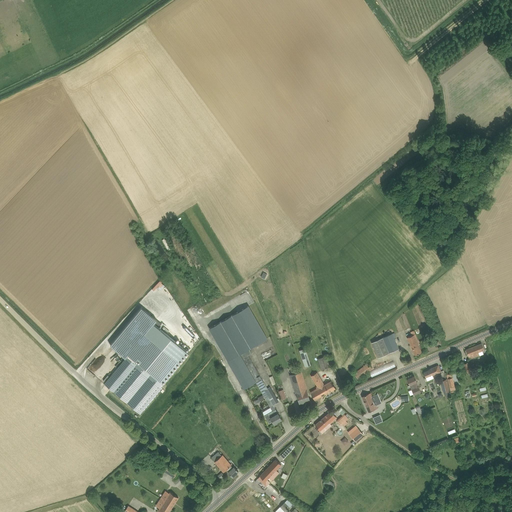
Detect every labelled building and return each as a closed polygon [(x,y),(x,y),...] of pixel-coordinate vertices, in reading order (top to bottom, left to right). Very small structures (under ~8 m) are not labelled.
[(160,280),(152,289),(154,291),(157,287),(161,290),(165,286),(161,283),(162,282),(160,280)] [(273,411),(276,409),(274,407),(275,406),(274,405),(273,405),(265,390),(267,388),(248,355),(252,353),(250,349),(268,338),(249,305),(209,329),(244,389),(256,383),(272,411),(273,411)] [(126,358),(105,383),(140,413),(161,387),(186,355),(183,353),(152,327),(153,326),(138,313),(111,346),(126,358)] [(407,338),(415,355),(422,352),(417,343),(419,342),(414,331),(410,332),(412,336),(407,338)] [(392,333),(372,342),(378,358),(399,348),(394,338),(397,337),(395,332),(392,333)] [(466,349),(469,359),(480,355),(479,352),(484,350),(482,343),(466,349)] [(305,367),(311,365),(306,348),(299,350),(305,367)] [(329,367),(325,356),(318,359),(322,370),(329,367)] [(396,366),(394,361),(369,372),(372,377),(396,366)] [(472,370),(468,362),(464,363),(467,372),(468,374),(472,372),(471,370),(472,370)] [(372,369),(368,363),(354,373),(358,379),(372,369)] [(438,365),(437,365),(429,369),(430,369),(424,372),(426,378),(441,371),(438,365)] [(301,371),(290,375),(295,393),(296,393),(300,404),(310,401),(301,371)] [(310,392),(315,400),(335,388),(331,380),(325,384),(317,372),(311,376),(317,386),(316,387),(317,388),(310,392)] [(417,382),(414,376),(407,379),(410,385),(414,395),(421,391),(417,382)] [(449,391),(446,379),(441,381),(444,392),(445,396),(450,394),(449,391)] [(362,396),(369,412),(378,408),(371,394),(369,395),(369,394),(362,396)] [(273,421),(274,423),(282,419),(278,413),(276,409),(273,411),(272,411),(265,415),(269,423),(273,421)] [(337,418),(331,411),(315,425),(320,430),(329,423),(330,424),(337,418)] [(374,417),(376,423),(383,421),(381,414),(374,417)] [(348,423),(342,415),(337,420),(341,425),(342,424),(345,426),(348,423)] [(363,434),(358,428),(350,434),(355,441),(363,434)] [(341,441),(345,445),(349,441),(345,437),(341,441)] [(218,452),(212,457),(224,472),(226,469),(230,466),(231,465),(228,462),(222,455),(221,455),(218,452)] [(272,470),(274,472),(266,481),(263,483),(266,486),(279,473),(276,470),(281,464),(276,459),(269,466),(273,470),(272,470)] [(168,465),(165,471),(174,476),(178,470),(168,465)] [(232,468),(230,466),(226,469),(229,472),(228,472),(233,477),(239,471),(234,467),(232,468)] [(273,470),(269,466),(260,475),(260,476),(258,478),(263,483),(266,481),(274,472),(272,470),(273,470)] [(326,478),(323,483),(332,488),(335,484),(326,478)] [(160,498),(164,501),(169,504),(168,505),(172,507),(179,497),(170,492),(169,493),(166,491),(160,498)] [(158,511),(160,511),(169,511),(171,509),(172,507),(168,505),(169,504),(164,501),(160,498),(156,505),(159,508),(158,510),(158,511)] [(285,502),(280,506),(285,511),(290,507),(285,502)]
